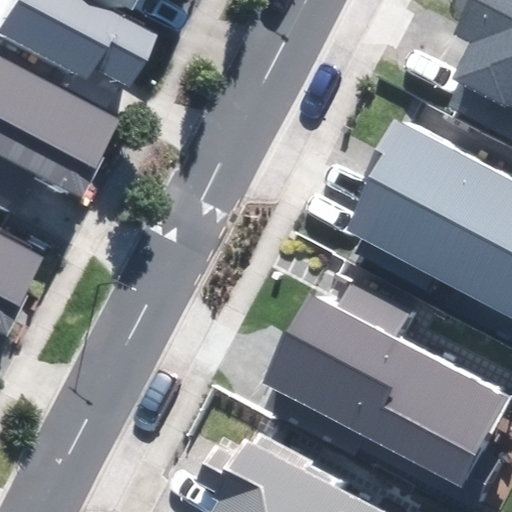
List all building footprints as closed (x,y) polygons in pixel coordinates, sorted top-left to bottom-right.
[(88,0),(17,0),(0,32),(0,33),(85,79),(91,66),(130,87),(157,36),(88,0)] [(114,0),(130,8),(134,0),(114,0)] [(511,0),(471,0),(455,32),(473,42),(455,77),(511,106),(511,0)] [(0,154),(79,196),(119,121),(1,58),(0,59),(0,154)] [(511,183),(395,122),(365,180),(371,183),(347,228),(511,314),(511,183)] [(0,332),(3,335),(44,260),(0,236),(0,332)] [(336,311),(309,297),(263,384),(458,485),(503,398),(391,340),(404,315),(349,286),(336,311)] [(379,511),(246,442),(239,456),(219,445),(199,483),(219,494),(209,511),(379,511)]
